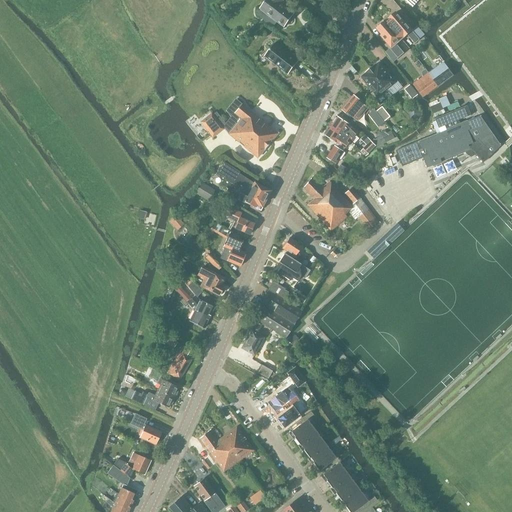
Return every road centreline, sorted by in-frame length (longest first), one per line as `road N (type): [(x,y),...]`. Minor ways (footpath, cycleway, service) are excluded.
road 1 (tertiary): [(212,366),(361,0)]
road 2 (residential): [(321,511),(212,366)]
road 3 (tertiary): [(147,511),(212,366)]
